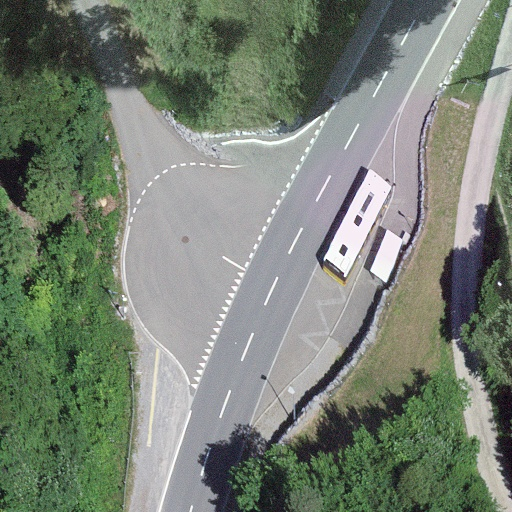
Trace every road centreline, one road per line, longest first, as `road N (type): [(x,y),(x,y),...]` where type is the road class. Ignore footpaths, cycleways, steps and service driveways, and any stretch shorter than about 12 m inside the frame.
road 1 (track): [(511,40),(480,162),(468,273),(478,401),(510,511)]
road 2 (unclassified): [(83,0),(174,214)]
road 3 (tertiary): [(427,0),(316,202)]
road 4 (tertiary): [(252,340),(193,511)]
road 5 (unclassified): [(174,214),(166,244),(180,279),(222,328),(252,340)]
road 6 (tertiary): [(316,202),(252,340)]
road 7 (unclassified): [(316,202),(287,189),(239,187),(199,196),(174,214)]
